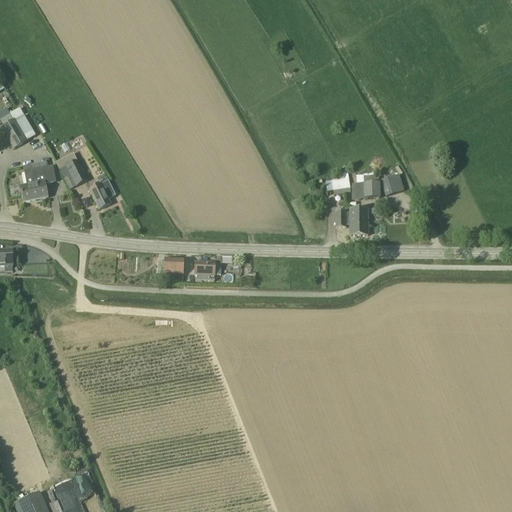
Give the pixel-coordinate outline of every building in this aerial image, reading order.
[(1,129),(13,151),(36,136),(19,109),(9,115),(9,116),(0,121),(3,127),(1,129)] [(77,162),(74,154),(56,164),(59,170),(69,191),(88,182),(78,161),(77,162)] [(55,183),(52,168),(36,171),(35,165),(23,167),(27,186),(20,187),(23,204),(48,199),(45,185),(55,183)] [(331,181),(333,192),(350,189),(348,179),(347,173),(340,174),(341,180),(331,181)] [(380,184),(379,184),(379,176),(356,177),(356,185),(352,185),(353,201),(364,200),(364,201),(380,200),(380,184)] [(392,196),(399,193),(400,194),(405,192),(399,176),(380,182),(386,198),(392,196)] [(94,188),(89,191),(99,211),(110,205),(108,200),(115,196),(108,181),(101,185),(100,183),(93,186),(94,188)] [(347,227),(350,227),(350,237),(368,237),(367,211),(356,211),(349,211),(349,215),(346,215),(346,213),(335,213),(335,230),(347,230),(347,227)] [(0,266),(4,266),(5,273),(13,272),(12,266),(12,251),(0,251),(0,266)] [(184,260),(164,260),(163,276),(163,281),(183,282),(183,277),(184,260)] [(215,264),(195,263),(195,276),(197,276),(196,282),(214,282),(214,277),(215,277),(220,277),(221,265),(215,265),(215,264)] [(56,502),(51,491),(47,493),(52,504),(49,505),(51,511),(61,511),(57,502),(56,502)] [(46,511),(39,494),(13,506),(15,511),(46,511)]
